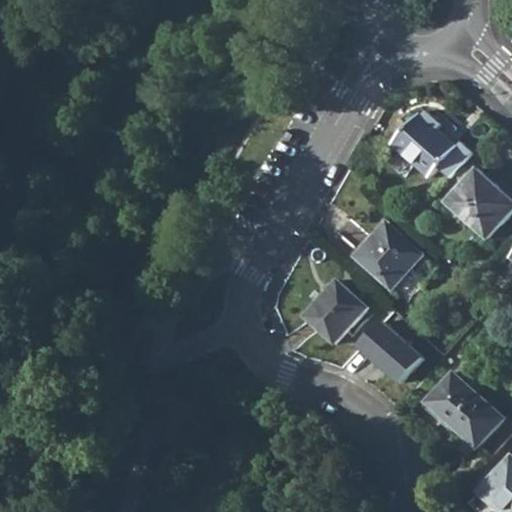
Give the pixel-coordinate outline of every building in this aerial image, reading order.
[(423,115),(395,145),(398,147),(415,163),(431,178),(459,148),(423,115)] [(386,160),(404,176),(415,163),(398,147),(386,160)] [(511,197),(481,169),(451,203),(491,240),(511,216),(511,197)] [(388,224),(359,256),(394,288),(423,256),(388,224)] [(342,282),(308,318),(337,345),(370,308),(342,282)] [(458,373),(429,402),(479,448),(506,418),(458,373)] [(163,420),(152,468),(167,471),(179,422),(163,420)] [(511,511),(511,458),(481,491),(503,511),(511,511)]
